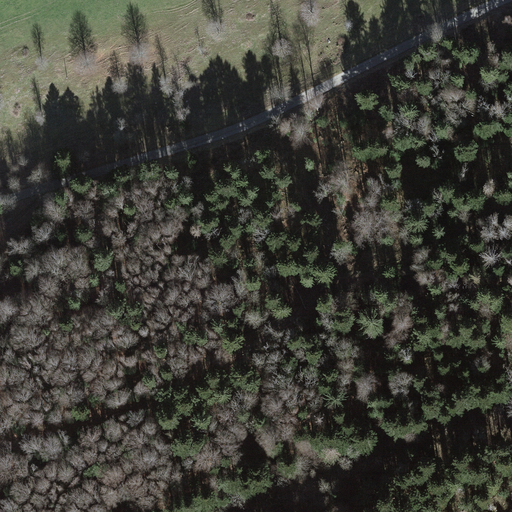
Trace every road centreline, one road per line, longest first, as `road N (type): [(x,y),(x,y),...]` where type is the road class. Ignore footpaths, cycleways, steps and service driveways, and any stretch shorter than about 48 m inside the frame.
road 1 (track): [(0,442),(175,387),(332,286),(461,229),(511,197)]
road 2 (unclassified): [(0,200),(219,133),(500,0)]
